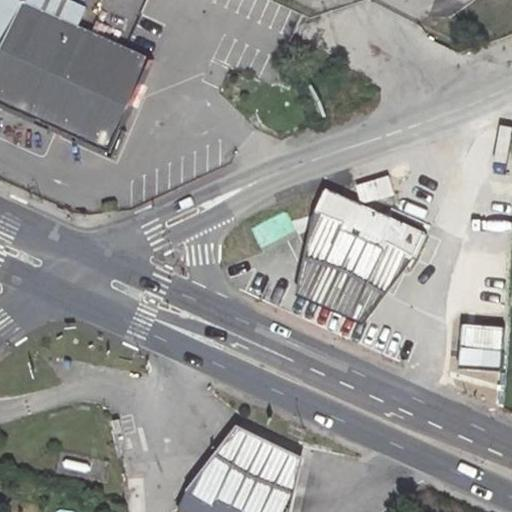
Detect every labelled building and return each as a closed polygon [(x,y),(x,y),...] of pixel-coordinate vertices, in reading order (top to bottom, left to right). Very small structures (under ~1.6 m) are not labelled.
[(0,0),(0,101),(112,151),(151,61),(74,26),(21,3),(12,0),(0,0)] [(74,26),(82,7),(66,0),(22,0),(21,3),(74,26)] [(358,185),(364,203),(398,194),(393,176),(358,185)] [(419,258),(429,235),(329,190),(319,212),(419,258)] [(301,292),(367,321),(419,258),(319,212),(301,292)] [(459,327),(458,368),(500,369),(501,328),(459,327)] [(294,511),(307,458),(240,426),(192,490),(236,511),(294,511)] [(236,511),(192,490),(181,511),(236,511)]
